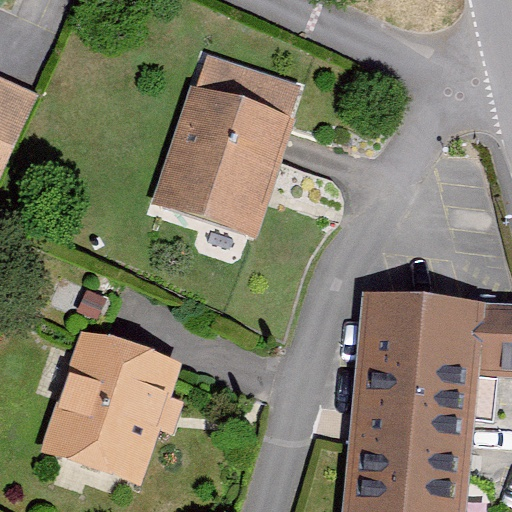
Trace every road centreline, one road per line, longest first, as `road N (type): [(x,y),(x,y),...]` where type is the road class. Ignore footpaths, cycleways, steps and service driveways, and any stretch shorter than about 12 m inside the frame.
road 1 (residential): [(267,511),(341,267)]
road 2 (residential): [(341,267),(461,80)]
road 3 (residential): [(461,80),(292,0)]
